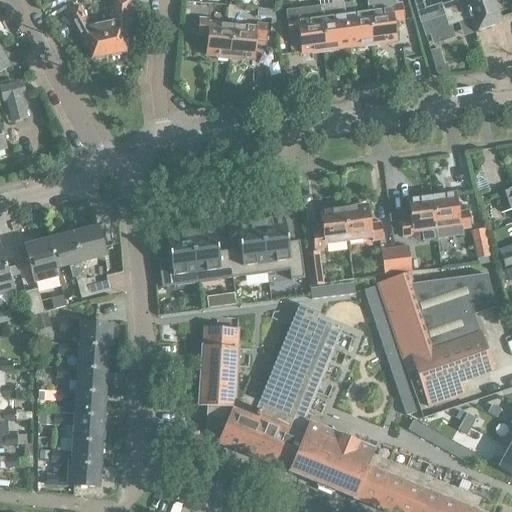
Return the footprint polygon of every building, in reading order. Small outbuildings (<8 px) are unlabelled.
[(114,0),(112,23),(101,25),(107,56),(110,55),(111,57),(120,55),(120,53),(123,53),(121,40),(125,39),(128,1),(123,0),(114,0)] [(348,47),(342,5),(341,0),(331,0),(332,6),(319,8),(325,53),(337,51),(337,49),(348,47)] [(403,21),(400,5),(392,6),(391,0),(366,4),(367,14),(372,46),(384,45),(383,43),(396,41),(393,23),(403,21)] [(451,3),(441,6),(445,16),(493,0),(451,0),(450,1),(451,3)] [(493,0),(445,16),(448,26),(449,25),(469,19),(473,33),(501,24),(493,0)] [(372,46),(367,14),(354,15),(352,3),(342,5),(348,47),(360,46),(360,48),(372,46)] [(234,6),(228,6),(226,19),(233,20),(234,6)] [(104,57),(107,56),(101,25),(89,28),(78,7),(66,14),(84,47),(88,47),(91,59),(95,58),(95,61),(104,59),(104,57)] [(325,53),(319,8),(285,12),(288,36),(298,35),(300,54),(313,52),(313,54),(325,53)] [(258,10),(257,17),(270,19),(269,32),(275,32),(272,11),(258,10)] [(217,59),(229,60),(232,27),(208,24),(209,20),(199,19),(197,36),(207,37),(205,55),(217,56),(217,59)] [(256,29),(232,27),(229,60),(241,61),(241,59),(253,60),(255,41),(265,42),(266,26),(256,25),(256,29)] [(438,49),(429,52),(436,76),(449,74),(446,64),(443,65),(438,49)] [(0,72),(8,68),(0,52),(0,72)] [(6,100),(7,102),(20,99),(20,97),(25,96),(21,82),(0,87),(0,90),(3,101),(6,100)] [(25,119),(20,99),(7,102),(12,122),(25,119)] [(509,190),(497,194),(503,213),(511,209),(511,193),(510,194),(509,190)] [(443,194),(431,196),(435,229),(437,239),(462,236),(462,230),(469,229),(467,212),(458,213),(455,195),(443,196),(443,194)] [(411,232),(435,229),(431,196),(419,197),(419,200),(407,201),(409,220),(400,221),(402,238),(412,236),(411,232)] [(355,206),(343,208),(347,241),(371,237),(372,242),(382,240),(379,224),(370,225),(367,207),(355,208),(355,206)] [(323,244),(347,241),(343,208),(331,209),(331,211),(319,213),(321,232),(312,233),(314,249),(324,248),(323,244)] [(284,218),(260,221),(267,274),(289,271),(290,281),(304,279),(299,241),(287,243),(284,218)] [(239,249),(228,251),(232,279),(267,274),(260,221),(236,224),(239,249)] [(105,257),(97,227),(73,234),(80,263),(105,257)] [(214,227),(190,231),(197,283),(232,279),(228,251),(217,252),(214,227)] [(483,230),(471,232),(478,265),(490,263),(488,257),(489,257),(483,230)] [(169,259),(157,261),(161,288),(175,286),(173,278),(195,275),(189,231),(165,234),(169,259)] [(72,278),(75,277),(81,299),(89,296),(85,281),(80,263),(73,234),(48,240),(56,269),(68,266),(72,278)] [(56,269),(48,240),(24,246),(31,276),(56,269)] [(393,247),(397,274),(410,272),(407,246),(393,247)] [(397,274),(393,247),(380,249),(383,276),(397,274)] [(511,249),(499,254),(504,268),(511,265),(511,249)] [(0,296),(15,292),(12,279),(9,280),(1,252),(0,252),(0,296)] [(305,254),(309,287),(323,285),(319,252),(305,254)] [(511,268),(503,271),(503,272),(506,279),(507,282),(511,280),(511,268)] [(392,331),(463,308),(466,318),(471,316),(494,308),(485,275),(411,285),(407,274),(376,285),(392,331)] [(85,281),(89,296),(110,291),(107,281),(94,284),(93,278),(85,281)] [(353,284),(344,285),(346,296),(354,295),(353,284)] [(344,285),(336,286),(337,297),(346,296),(344,285)] [(336,286),(327,287),(328,298),(337,297),(336,286)] [(327,287),(318,288),(319,299),(328,298),(327,287)] [(373,287),(363,291),(366,299),(376,296),(373,287)] [(319,299),(318,288),(309,289),(311,300),(319,299)] [(37,290),(25,293),(32,317),(35,328),(36,332),(51,328),(50,324),(46,313),(56,310),(54,302),(41,305),(37,290)] [(234,295),(224,297),(226,307),(235,305),(234,295)] [(379,304),(376,296),(366,299),(369,308),(379,304)] [(379,304),(369,308),(371,316),(382,312),(379,304)] [(332,494),(334,491),(385,511),(474,511),(475,511),(480,499),(371,455),(373,450),(304,422),(341,331),(314,320),(316,314),(300,308),(260,404),(241,396),(240,399),(234,399),(238,330),(203,328),(199,406),(207,407),(205,431),(220,437),(217,443),(317,484),(316,487),(332,494)] [(477,336),(471,316),(466,318),(463,308),(392,331),(406,374),(414,371),(427,408),(462,396),(458,384),(493,373),(480,335),(477,336)] [(382,312),(371,316),(374,324),(385,321),(382,312)] [(0,315),(0,323),(10,321),(8,314),(0,315)] [(71,333),(72,322),(59,321),(58,332),(71,333)] [(385,321),(374,324),(377,333),(387,329),(385,321)] [(79,348),(106,350),(109,350),(111,327),(80,325),(79,348)] [(387,329),(377,333),(380,341),(390,338),(387,329)] [(390,338),(380,341),(383,349),(393,346),(390,338)] [(393,346),(383,349),(385,358),(396,354),(393,346)] [(70,358),(70,348),(57,347),(56,358),(70,358)] [(79,348),(77,371),(105,373),(106,350),(79,348)] [(396,354),(385,358),(388,366),(399,363),(396,354)] [(12,362),(0,362),(0,372),(2,372),(12,372),(12,362)] [(401,371),(399,363),(388,366),(391,374),(401,371)] [(68,381),(69,371),(56,370),(55,381),(68,381)] [(77,371),(76,394),(103,396),(105,373),(77,371)] [(401,371),(391,374),(394,383),(404,379),(401,371)] [(404,379),(394,383),(397,391),(407,388),(404,379)] [(3,387),(0,388),(1,395),(1,397),(13,396),(13,387),(3,387)] [(407,388),(397,391),(400,399),(410,396),(407,388)] [(67,404),(67,393),(54,393),(53,404),(67,404)] [(74,417),(102,419),(103,396),(76,394),(74,417)] [(410,396),(400,399),(402,408),(413,404),(410,396)] [(413,404),(402,408),(405,416),(415,413),(413,404)] [(491,405),(487,413),(496,419),(500,410),(491,405)] [(14,411),(2,412),(2,422),(15,421),(14,411)] [(466,414),(461,422),(471,428),(475,420),(466,414)] [(65,427),(66,416),(53,416),(52,426),(65,427)] [(66,416),(65,427),(74,428),(73,440),(100,442),(102,419),(74,417),(66,416)] [(40,417),(40,426),(51,427),(51,418),(40,417)] [(420,425),(412,421),(407,430),(415,435),(420,425)] [(471,428),(461,422),(457,430),(466,436),(471,428)] [(428,430),(420,425),(415,435),(422,439),(428,430)] [(435,434),(428,430),(422,439),(430,443),(435,434)] [(3,443),(16,442),(16,433),(3,433),(3,443)] [(443,438),(435,434),(430,443),(438,448),(443,438)] [(451,442),(443,438),(438,448),(445,452),(451,442)] [(63,453),(72,454),(71,463),(99,465),(100,442),(73,440),(59,439),(58,452),(63,453)] [(458,447),(451,442),(445,452),(453,456),(458,447)] [(466,451),(458,447),(453,456),(461,461),(466,451)] [(511,451),(509,449),(498,468),(511,475),(511,451)] [(39,451),(39,459),(51,460),(51,452),(39,451)] [(474,455),(466,451),(461,461),(468,465),(474,455)] [(51,460),(51,463),(68,464),(68,463),(71,463),(72,454),(63,453),(58,452),(51,452),(51,460)] [(18,468),(17,458),(4,459),(5,468),(18,468)] [(97,488),(99,465),(71,463),(68,463),(68,464),(67,477),(58,477),(58,486),(97,488)] [(46,476),(45,486),(58,487),(58,486),(58,477),(46,476)]
